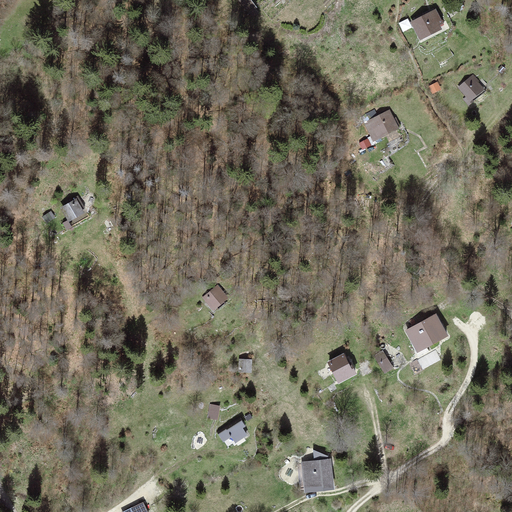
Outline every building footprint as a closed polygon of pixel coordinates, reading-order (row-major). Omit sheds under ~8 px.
[(238,0),(253,17),(259,12),(249,0),(238,0)] [(440,23),(435,13),(414,23),(421,36),(437,28),(436,25),(440,23)] [(478,81),(472,75),(459,87),(467,96),(464,99),(468,105),(473,101),(471,98),(480,90),(475,84),(478,81)] [(370,133),(373,139),(399,126),(395,118),(392,120),(389,113),(378,118),(374,110),(366,115),(363,118),(365,121),(367,120),(373,132),(370,133)] [(68,218),(84,208),(77,196),(71,200),(73,203),(63,209),(68,218)] [(217,286),(203,297),(213,308),(226,297),(217,286)] [(435,315),(407,330),(418,351),(419,351),(418,350),(447,335),(445,335),(435,315)] [(392,368),(382,351),(376,355),(379,360),(378,361),(385,372),(392,368)] [(343,355),(329,363),(335,375),(347,368),(350,374),(355,372),(352,365),(349,367),(343,355)] [(250,371),(250,362),(240,361),(240,370),(250,371)] [(216,419),(219,406),(211,405),(208,418),(216,419)] [(240,418),(218,432),(223,440),(231,435),(235,441),(246,434),(241,427),(244,425),(240,418)] [(331,483),(328,455),(313,449),(314,462),(304,463),(306,484),(322,482),(322,484),(331,483)] [(148,511),(144,503),(125,511),(148,511)]
